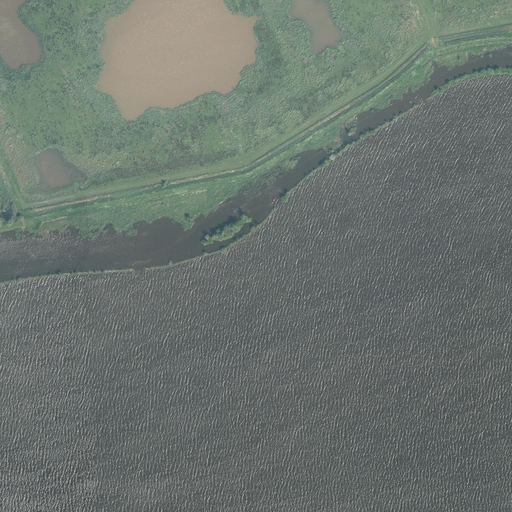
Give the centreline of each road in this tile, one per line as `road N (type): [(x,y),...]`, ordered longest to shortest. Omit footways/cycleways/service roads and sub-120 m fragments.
road 1 (track): [(438,49),(371,101),(251,173),(0,229)]
road 2 (track): [(419,0),(438,49),(511,39)]
